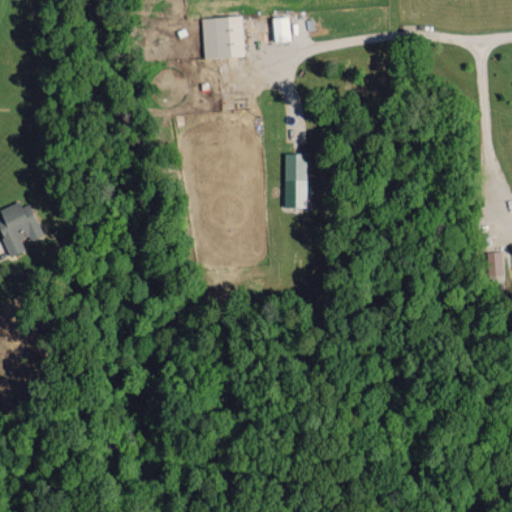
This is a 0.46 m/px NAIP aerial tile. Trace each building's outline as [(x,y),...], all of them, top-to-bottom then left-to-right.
[(242,15),(202,16),(203,57),(244,56),(242,15)] [(275,41),(291,39),(287,15),(271,17),(275,41)] [(284,207),(306,207),(307,152),(285,152),(284,207)] [(29,202),(20,206),(18,201),(0,208),(0,213),(1,217),(0,217),(0,232),(9,255),(24,249),(20,239),(28,235),(30,240),(42,235),(29,202)] [(487,275),(502,274),(501,250),(487,250),(487,275)]
